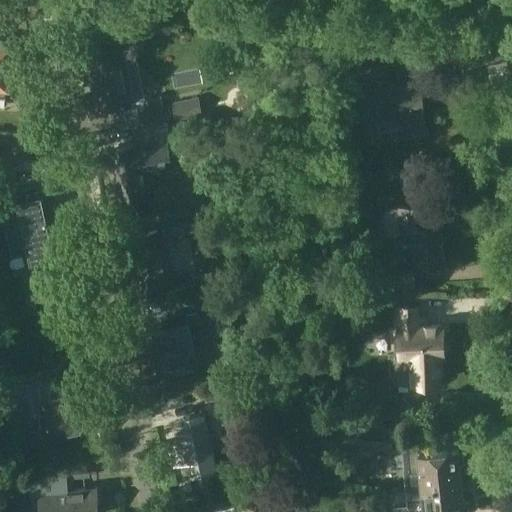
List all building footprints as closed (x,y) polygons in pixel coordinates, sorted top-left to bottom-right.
[(0,97),(5,98),(6,86),(7,86),(10,46),(7,45),(6,44),(6,43),(5,42),(3,41),(2,41),(1,41),(0,40),(0,97)] [(94,94),(98,111),(132,103),(120,49),(89,56),(97,93),(94,94)] [(400,129),(400,133),(426,130),(423,100),(427,99),(425,78),(399,80),(399,78),(383,80),(381,67),(358,69),(360,96),(376,95),(380,131),(400,129)] [(172,100),(174,109),(176,119),(186,116),(197,114),(195,105),(193,96),(172,100)] [(136,102),(141,125),(165,120),(160,97),(136,102)] [(140,127),(144,142),(170,136),(167,121),(140,127)] [(165,139),(139,144),(106,152),(110,168),(112,168),(121,206),(152,199),(148,183),(150,180),(149,174),(172,168),(165,139)] [(0,164),(0,180),(13,177),(10,162),(0,164)] [(16,191),(3,194),(15,246),(26,243),(40,304),(71,298),(53,217),(47,218),(42,195),(18,200),(16,191)] [(390,238),(402,236),(402,237),(413,235),(417,266),(445,263),(440,221),(430,223),(428,203),(398,207),(386,208),(386,210),(383,214),(385,234),(390,238)] [(160,215),(163,228),(190,222),(188,209),(160,215)] [(131,255),(139,292),(170,285),(159,231),(125,238),(129,255),(131,255)] [(364,268),(366,291),(394,288),(391,265),(364,268)] [(192,294),(201,292),(197,276),(189,278),(192,294)] [(219,291),(194,296),(198,312),(221,307),(219,291)] [(410,384),(410,381),(440,380),(439,355),(442,355),(442,348),(445,348),(445,332),(441,332),(441,325),(417,326),(416,306),(400,306),(401,335),(394,335),(396,384),(410,384)] [(148,334),(156,371),(183,365),(181,355),(195,352),(187,314),(168,318),(170,329),(148,334)] [(216,399),(235,395),(232,382),(203,389),(205,401),(216,399)] [(32,418),(48,415),(54,439),(98,429),(91,395),(66,400),(63,386),(26,394),(32,418)] [(362,421),(398,418),(396,395),(360,397),(362,421)] [(195,462),(198,475),(217,471),(205,413),(185,417),(190,441),(168,446),(173,467),(195,462)] [(360,428),(359,450),(393,451),(394,430),(360,428)] [(70,447),(59,449),(61,461),(73,459),(70,447)] [(422,486),(462,482),(460,466),(464,461),(464,454),(458,450),(458,449),(419,453),(418,449),(404,451),(405,468),(404,468),(405,481),(421,479),(422,486)] [(98,511),(97,489),(69,491),(66,465),(29,468),(31,494),(44,493),(44,511),(98,511)] [(462,482),(422,486),(423,492),(407,494),(408,507),(410,507),(410,511),(465,511),(469,508),(469,501),(463,497),(462,482)] [(236,505),(236,511),(261,511),(259,500),(236,505)]
